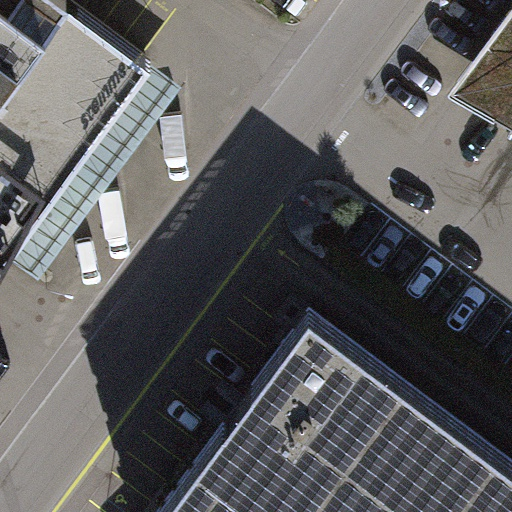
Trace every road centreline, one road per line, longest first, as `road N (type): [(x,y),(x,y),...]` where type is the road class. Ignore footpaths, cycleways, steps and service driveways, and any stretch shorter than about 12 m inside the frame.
road 1 (residential): [(7,511),(383,0)]
road 2 (unknown): [(303,111),(152,0)]
